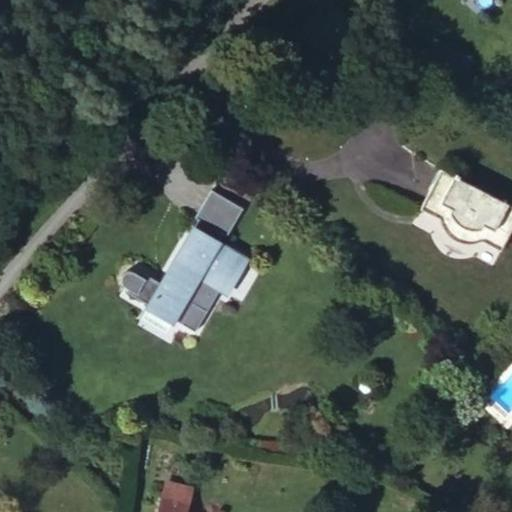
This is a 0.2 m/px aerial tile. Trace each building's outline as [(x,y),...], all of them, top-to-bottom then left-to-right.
[(411,52),(406,66),(444,79),(449,65),(411,52)] [(511,209),(440,171),(418,208),(444,222),(449,231),(460,238),(475,240),(499,252),(511,228),(511,209)] [(198,221),(223,235),(226,238),(243,209),(211,190),(195,220),(198,221)] [(198,221),(194,229),(218,244),(223,235),(198,221)] [(194,229),(161,285),(208,309),(217,292),(225,297),(245,261),(218,244),(194,229)] [(208,309),(161,285),(136,272),(134,274),(130,271),(120,274),(118,281),(120,286),(124,290),(123,293),(146,305),(144,309),(170,323),(194,334),(208,309)] [(170,323),(144,309),(137,319),(163,334),(170,323)] [(164,494),(162,507),(188,511),(190,499),(164,494)]
